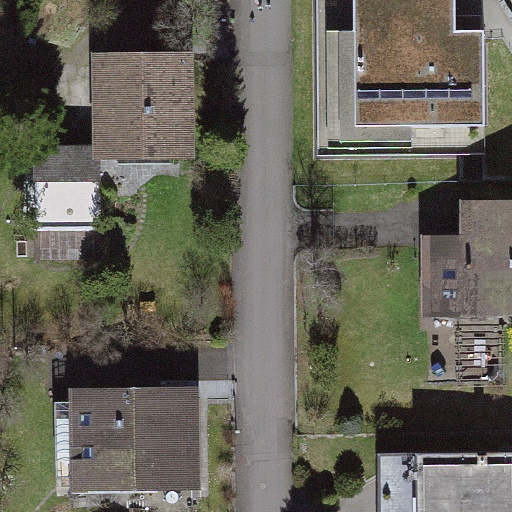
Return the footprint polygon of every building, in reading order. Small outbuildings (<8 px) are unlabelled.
[(464,0),(360,0),(359,32),(326,30),(320,146),(486,155),(492,37),(463,35),(464,0)] [(188,58),(88,61),(91,166),(191,163),(188,58)] [(85,152),(26,154),(28,228),(87,226),(85,152)] [(420,323),(511,322),(511,205),(464,205),(464,243),(420,243),(420,323)] [(70,408),(71,508),(193,505),(191,406),(70,408)] [(511,511),(511,459),(383,465),(384,511),(511,511)]
